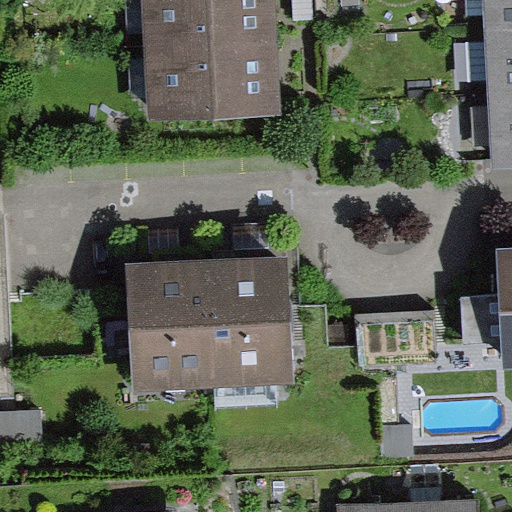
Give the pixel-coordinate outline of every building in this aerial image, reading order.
[(154,0),(158,44),(265,38),(262,0),(154,0)] [(511,0),(491,0),(492,20),(511,18),(511,0)] [(511,18),(492,20),(496,86),(511,84),(511,18)] [(158,44),(161,110),(268,104),(265,38),(158,44)] [(511,84),(496,86),(500,152),(511,151),(511,84)] [(274,245),(205,248),(210,364),(280,361),(274,245)] [(205,248),(136,252),(141,367),(210,364),(205,248)] [(465,511),(465,500),(349,506),(348,511),(465,511)]
